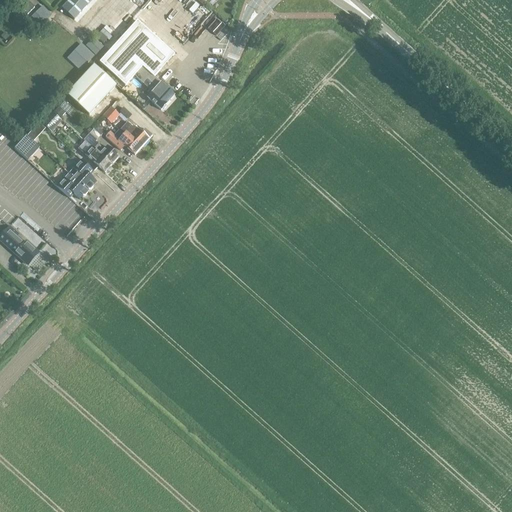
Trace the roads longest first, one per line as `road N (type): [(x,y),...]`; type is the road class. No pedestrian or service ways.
road 1 (unclassified): [(0,337),(204,109),(242,35)]
road 2 (secondary): [(511,144),(354,6)]
